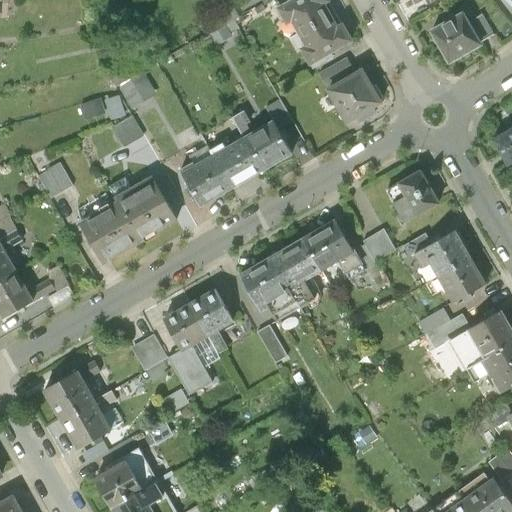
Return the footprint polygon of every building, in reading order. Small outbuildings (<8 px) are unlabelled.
[(290,21),(297,33),(332,13),(326,2),(329,0),(277,0),(274,2),(286,23),(290,21)] [(210,17),(217,30),(227,25),(240,17),(233,4),(210,17)] [(465,10),(430,30),(449,62),(483,43),(481,38),(471,21),(465,10)] [(338,23),(332,13),(297,33),(304,44),(299,47),(312,68),(334,56),(331,52),(354,39),(343,20),(338,23)] [(483,15),(471,21),(481,38),(492,32),(483,15)] [(217,30),(210,35),(216,46),(233,36),(227,25),(217,30)] [(347,57),(318,73),(325,85),(354,68),(347,57)] [(363,66),(326,88),(346,124),(355,118),(358,123),(377,112),(374,106),(383,101),(381,98),(383,97),(376,84),(374,85),(363,66)] [(119,85),(132,107),(156,93),(143,71),(119,85)] [(122,93),(107,96),(111,115),(126,112),(122,93)] [(84,102),(89,118),(104,113),(99,98),(84,102)] [(266,106),(273,118),(278,127),(292,120),(280,98),(266,106)] [(263,170),(293,153),(278,127),(273,118),(251,131),(246,123),(250,121),(243,110),(232,116),(243,135),(263,170)] [(111,125),(123,147),(144,135),(132,114),(111,125)] [(511,127),(492,139),(507,165),(511,161),(511,127)] [(209,148),(212,153),(232,188),(263,170),(243,135),(226,145),(223,140),(209,148)] [(232,188),(212,153),(194,163),(192,160),(179,168),(201,205),(232,188)] [(60,162),(37,175),(50,197),(73,184),(60,162)] [(422,168),(397,182),(405,195),(393,201),(405,223),(441,203),(422,168)] [(154,177),(115,199),(141,241),(179,219),(154,177)] [(115,199),(78,221),(103,264),(141,241),(115,199)] [(5,203),(0,206),(0,219),(8,215),(11,213),(5,203)] [(8,215),(0,219),(0,239),(17,230),(8,215)] [(336,217),(301,237),(322,271),(339,261),(349,280),(366,270),(355,250),(336,217)] [(384,228),(363,241),(365,244),(375,261),(396,249),(384,228)] [(432,243),(415,254),(430,280),(438,275),(473,255),(458,229),(432,243)] [(0,239),(0,242),(5,251),(23,241),(17,230),(0,239)] [(415,254),(432,243),(425,232),(403,245),(410,256),(415,254)] [(270,255),(300,306),(315,297),(306,280),(322,271),(301,237),(270,255)] [(0,242),(0,279),(16,270),(5,251),(0,242)] [(365,244),(355,250),(366,270),(377,264),(375,261),(365,244)] [(270,255),(239,273),(261,311),(269,306),(277,319),(300,306),(270,255)] [(473,255),(438,275),(453,302),(461,298),(464,302),(475,296),(472,291),(488,282),(473,255)] [(16,270),(0,279),(0,313),(4,320),(35,302),(28,291),(16,270)] [(387,284),(381,274),(374,279),(379,289),(387,284)] [(28,291),(35,302),(55,289),(49,278),(28,291)] [(68,286),(48,298),(53,307),(73,296),(68,286)] [(234,322),(214,287),(188,302),(208,336),(218,354),(229,348),(219,330),(234,322)] [(192,344),(208,336),(188,302),(162,317),(181,350),(168,357),(190,394),(213,381),(192,344)] [(418,323),(425,335),(451,320),(444,308),(418,323)] [(447,341),(463,370),(467,368),(511,342),(511,324),(503,309),(496,313),(493,308),(487,311),(490,316),(471,327),(447,341)] [(447,341),(471,327),(463,313),(451,320),(425,335),(433,349),(447,341)] [(270,325),(258,332),(275,362),(287,355),(270,325)] [(155,334),(132,347),(145,370),(168,357),(155,334)] [(511,387),(511,342),(467,368),(475,382),(490,374),(502,394),(511,387)] [(352,366),(345,369),(349,378),(357,374),(352,366)] [(42,391),(60,419),(112,389),(102,371),(83,382),(77,371),(42,391)] [(112,389),(60,419),(78,450),(88,444),(90,448),(104,440),(102,436),(112,430),(100,410),(118,400),(112,389)] [(509,416),(511,414),(511,412),(507,404),(488,415),(496,427),(510,419),(509,416)] [(178,437),(167,418),(147,430),(157,449),(178,437)] [(511,453),(508,449),(489,463),(503,481),(511,473),(511,453)] [(185,450),(176,456),(183,468),(192,462),(185,450)] [(93,477),(111,509),(156,483),(183,468),(176,456),(173,451),(133,474),(125,459),(93,477)] [(458,490),(464,498),(490,479),(485,472),(458,490)] [(490,479),(464,498),(473,511),(511,511),(511,502),(493,477),(490,479)] [(111,509),(112,511),(154,511),(150,505),(164,497),(156,483),(111,509)] [(458,490),(433,509),(435,511),(444,511),(464,498),(458,490)] [(21,511),(13,496),(0,503),(0,511),(21,511)] [(473,511),(464,498),(444,511),(473,511)]
